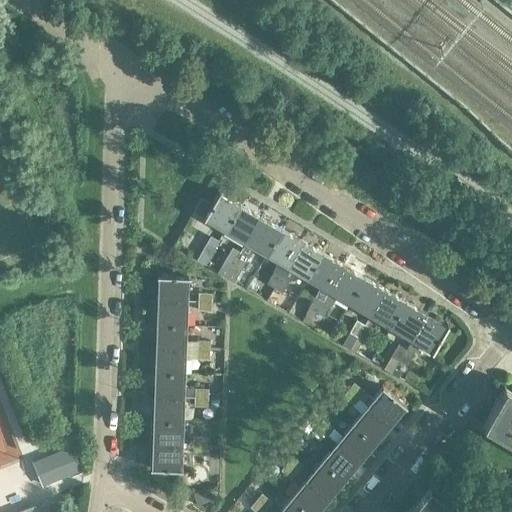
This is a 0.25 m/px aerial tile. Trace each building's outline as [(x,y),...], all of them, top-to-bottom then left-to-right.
[(224,228),(239,204),(218,192),(204,216),(224,228)] [(224,228),(246,241),(260,216),(239,204),(224,228)] [(246,241),(239,251),(247,256),(253,245),(266,252),(280,228),(260,216),(246,241)] [(301,240),(280,228),(266,252),(277,259),(271,270),(272,271),(280,275),(301,240)] [(217,243),(209,238),(197,259),(205,264),(217,243)] [(307,277),(322,252),(301,240),(280,275),(288,280),(289,280),(295,269),(307,277)] [(217,271),(225,275),(239,251),(231,246),(217,271)] [(247,256),(239,251),(225,275),(233,280),(247,256)] [(343,264),(322,252),(307,277),(328,289),(343,264)] [(364,276),(343,264),(328,289),(322,299),(329,304),(336,293),(349,301),(364,276)] [(266,282),(273,287),(280,275),(272,271),(266,282)] [(158,273),(157,298),(188,299),(189,274),(158,273)] [(288,280),(280,275),(273,287),(281,291),(288,280)] [(385,289),(364,276),(349,301),(369,313),(385,289)] [(369,313),(390,326),(406,301),(385,289),(369,313)] [(198,290),(198,299),(211,299),(211,291),(198,290)] [(307,306),(315,311),(322,299),(314,294),(307,306)] [(188,299),(157,298),(157,322),(187,323),(188,299)] [(211,308),(211,299),(198,299),(197,308),(211,308)] [(329,304),(322,299),(315,311),(322,315),(329,304)] [(390,326),(411,338),(426,313),(406,301),(390,326)] [(446,325),(426,313),(411,338),(432,350),(446,325)] [(349,330),(356,335),(363,323),(356,318),(349,330)] [(157,322),(156,346),(186,347),(187,323),(157,322)] [(371,328),(363,323),(356,335),(364,339),(371,328)] [(197,339),(196,348),(210,348),(210,339),(197,339)] [(390,354),(398,359),(405,347),(397,343),(390,354)] [(186,347),(156,346),(155,370),(185,371),(186,347)] [(413,352),(405,347),(398,359),(406,364),(413,352)] [(210,357),(210,348),(196,348),(196,357),(210,357)] [(185,371),(155,370),(154,394),(185,395),(195,395),(195,386),(185,386),(185,371)] [(354,381),(348,388),(359,397),(365,390),(354,381)] [(382,386),(366,404),(389,423),(404,405),(405,406),(406,404),(382,384),(381,385),(382,386)] [(195,386),(195,395),(208,396),(209,387),(195,386)] [(482,421),(511,438),(511,392),(502,386),(482,421)] [(353,404),(359,397),(348,388),(343,395),(353,404)] [(184,419),(185,395),(154,394),(153,418),(184,419)] [(208,405),(208,396),(195,395),(194,404),(208,405)] [(351,423),(374,441),(389,423),(366,404),(351,423)] [(153,418),(152,442),(183,443),(184,419),(153,418)] [(323,419),(318,425),(328,434),(334,427),(323,419)] [(351,423),(336,441),(358,460),(374,441),(351,423)] [(322,441),(328,434),(318,425),(312,432),(322,441)] [(193,435),(193,444),(206,444),(207,435),(193,435)] [(343,478),(358,460),(336,441),(320,459),(343,478)] [(193,444),(183,443),(152,442),(151,467),(182,468),(183,452),(193,453),(193,444)] [(206,444),(193,444),(193,453),(206,453),(206,444)] [(71,448),(35,462),(43,484),(61,477),(57,468),(77,461),(71,448)] [(292,455),(286,462),(297,471),(303,464),(292,455)] [(320,459),(305,478),(328,496),(343,478),(320,459)] [(291,478),(297,471),(286,462),(281,469),(291,478)] [(290,496),(309,511),(314,511),(328,496),(305,478),(290,496)] [(430,485),(407,511),(459,511),(461,510),(430,485)] [(262,493),(256,500),(266,509),(272,502),(262,493)] [(0,499),(3,507),(12,503),(9,496),(0,499)] [(309,511),(290,496),(276,511),(309,511)] [(256,511),(263,511),(266,509),(256,500),(250,507),(256,511)] [(38,511),(35,503),(12,511),(38,511)]
